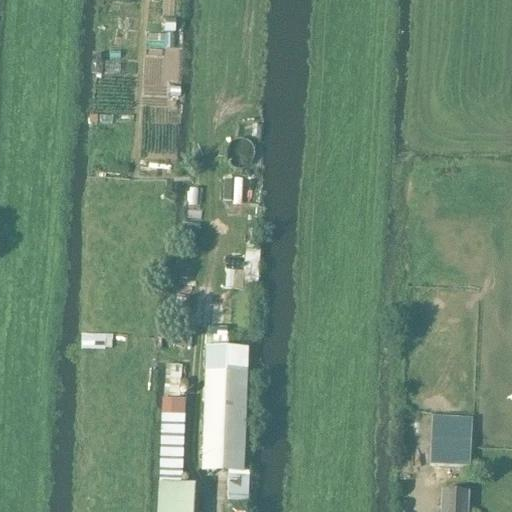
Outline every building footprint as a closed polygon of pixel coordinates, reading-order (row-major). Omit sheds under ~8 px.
[(227,271),(226,289),(257,292),(260,248),(247,247),(246,255),(245,255),(244,272),(227,271)] [(205,375),(201,472),(221,473),(227,473),(226,511),(244,511),(244,498),(246,498),(248,498),(249,474),(247,474),(242,474),(246,377),(247,349),(226,349),(206,348),(205,375)] [(159,485),(160,485),(158,511),(192,511),(194,487),(181,487),(185,399),(180,398),(183,366),(169,366),(166,366),(163,401),(162,401),(159,485)] [(431,419),(429,467),(469,469),(471,420),(431,419)] [(442,492),(440,511),(466,511),(468,493),(462,493),(462,484),(447,484),(447,493),(442,492)]
